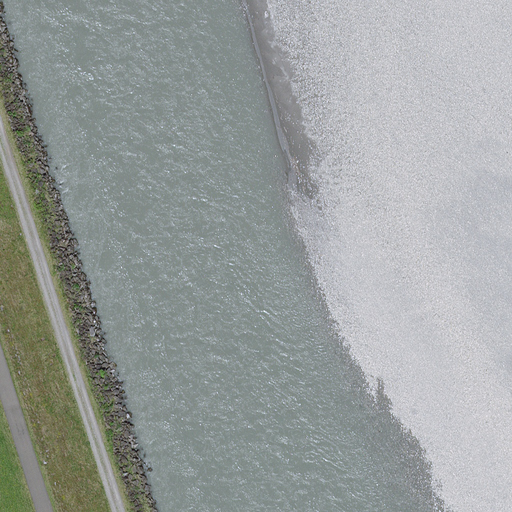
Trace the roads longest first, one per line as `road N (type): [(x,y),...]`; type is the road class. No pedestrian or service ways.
road 1 (track): [(0,120),(122,511)]
road 2 (track): [(0,369),(44,511)]
